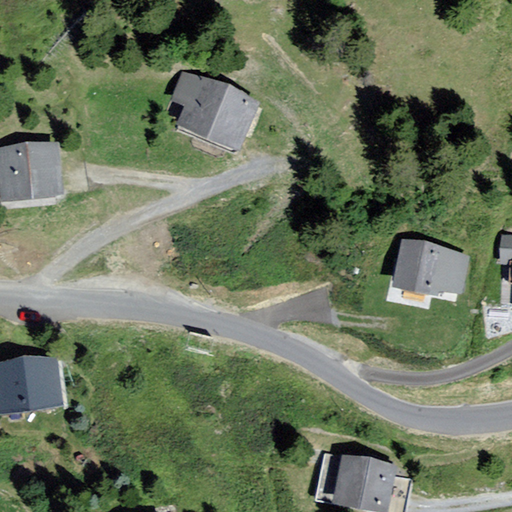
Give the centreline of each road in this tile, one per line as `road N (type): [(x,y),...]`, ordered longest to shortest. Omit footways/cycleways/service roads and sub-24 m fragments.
road 1 (residential): [(0,293),(214,321),(280,342),(409,413),(444,422),(511,418)]
road 2 (track): [(74,167),(202,187)]
